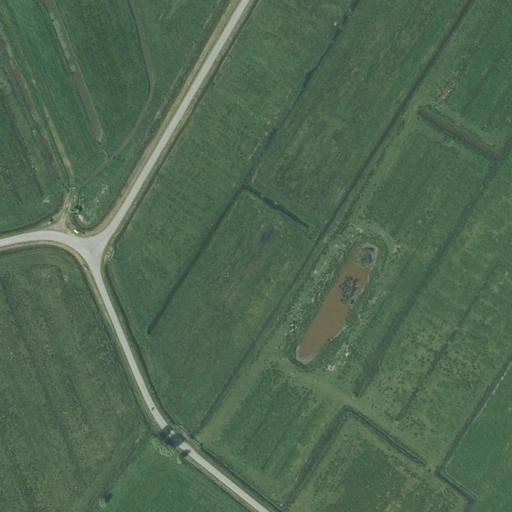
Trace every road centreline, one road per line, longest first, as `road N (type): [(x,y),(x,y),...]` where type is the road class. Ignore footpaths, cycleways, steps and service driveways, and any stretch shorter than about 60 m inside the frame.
road 1 (unclassified): [(273,511),(161,424),(86,254)]
road 2 (unclassified): [(86,254),(115,224),(245,0)]
